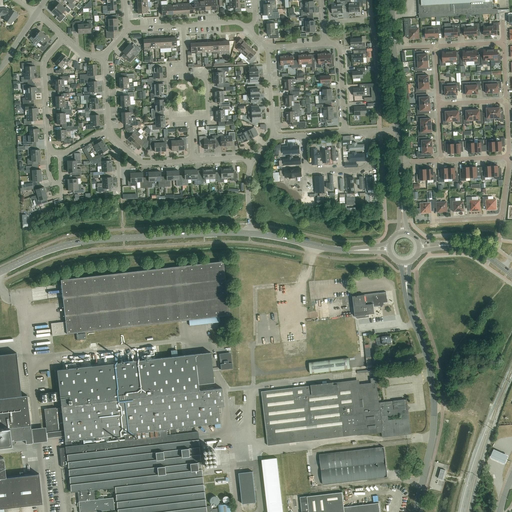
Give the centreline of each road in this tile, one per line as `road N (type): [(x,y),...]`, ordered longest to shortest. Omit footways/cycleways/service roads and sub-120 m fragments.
road 1 (tertiary): [(0,272),(86,241),(249,233)]
road 2 (unclassified): [(415,511),(434,433),(433,381),(405,262)]
road 3 (tertiary): [(249,233),(328,249),(378,249)]
road 4 (residential): [(303,135),(310,171),(367,167),(367,132)]
road 5 (residential): [(437,220),(499,217),(509,157)]
road 6 (residential): [(49,150),(43,63),(64,38)]
